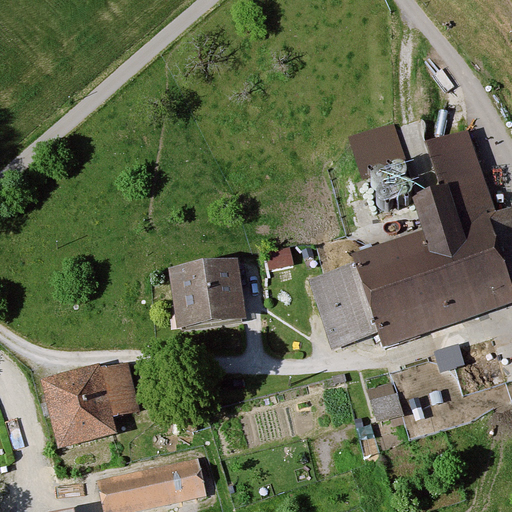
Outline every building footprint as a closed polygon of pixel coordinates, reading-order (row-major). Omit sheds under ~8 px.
[(349,140),(367,180),(413,160),(395,120),(349,140)] [(349,271),(305,286),(328,357),(376,341),(380,354),(511,310),(508,300),(511,299),(511,213),(493,220),(465,139),(419,154),(434,200),(404,210),(415,243),(347,265),(349,271)] [(268,254),(270,268),(294,265),(292,251),(268,254)] [(233,269),(166,278),(175,339),(241,330),(233,269)] [(122,368),(38,389),(55,458),(110,444),(106,427),(135,420),(122,368)] [(377,420),(404,414),(397,381),(370,386),(377,420)] [(193,467),(97,485),(104,511),(164,511),(205,504),(193,467)]
